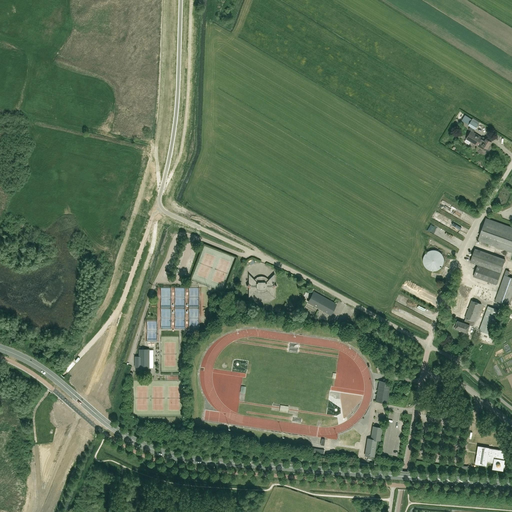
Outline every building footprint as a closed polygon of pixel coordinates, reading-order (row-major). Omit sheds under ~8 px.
[(462,121),(468,125),(471,120),(465,116),(462,121)] [(475,129),(478,124),(471,120),(468,125),(475,129)] [(466,139),(465,141),(469,144),(471,142),(477,146),(486,151),(492,142),(486,138),(485,140),(482,138),(471,131),(466,139)] [(442,202),(439,210),(454,215),(455,212),(451,210),(453,206),(442,202)] [(432,220),(449,228),(452,221),(437,215),(436,217),(434,216),(432,220)] [(511,251),(511,227),(486,218),(478,240),(511,251)] [(428,227),(425,233),(455,247),(458,241),(428,227)] [(500,272),(505,259),(475,248),(474,251),(470,262),(500,272)] [(424,265),(427,268),(429,270),(432,270),(435,270),(438,270),(441,268),(442,266),(444,263),(444,259),(443,256),(441,253),(439,251),(435,250),(432,250),(429,251),(426,253),(424,255),(423,259),(423,262),(424,265)] [(496,284),(500,273),(478,265),(474,276),(496,284)] [(508,305),(511,294),(511,277),(508,276),(509,271),(506,270),(495,300),(508,305)] [(276,286),(276,285),(274,284),(274,276),(273,275),(275,274),(274,274),(266,282),(256,282),(249,274),(248,274),(249,275),(249,276),(249,284),(247,285),(246,285),(246,286),(247,286),(249,287),(249,295),(249,296),(248,297),(249,297),(256,289),(266,289),(274,297),(275,297),(273,296),(274,295),(274,287),(276,286)] [(473,326),(475,321),(482,303),(472,300),(467,315),(466,314),(470,301),(476,284),(461,278),(449,312),(451,313),(450,316),(453,317),(455,314),(466,318),(464,322),(458,320),(456,324),(454,323),(453,327),(455,327),(455,328),(467,332),(470,325),(473,326)] [(307,302),(331,315),(337,304),(313,291),(312,294),(309,298),(307,302)] [(499,315),(496,313),(498,310),(488,306),(479,330),(481,331),(480,333),(484,335),(485,332),(489,334),(494,320),(497,321),(499,315)] [(290,345),(289,352),(297,353),(298,346),(290,345)] [(149,368),(149,349),(139,349),(139,356),(135,356),(135,367),(138,367),(138,368),(149,368)] [(387,403),(390,383),(379,381),(376,401),(387,403)] [(373,426),(371,439),(367,438),(365,455),(374,457),(376,440),(380,440),(382,428),(373,426)] [(317,437),(317,429),(306,428),(306,430),(303,430),(302,433),(305,433),(305,437),(317,437)] [(490,444),(479,442),(476,460),(487,462),(493,463),(493,469),(502,470),(502,471),(503,471),(503,472),(504,471),(504,470),(503,469),(504,466),(505,466),(505,465),(505,464),(504,464),(505,460),(504,460),(505,454),(502,450),(490,448),(490,444)]
